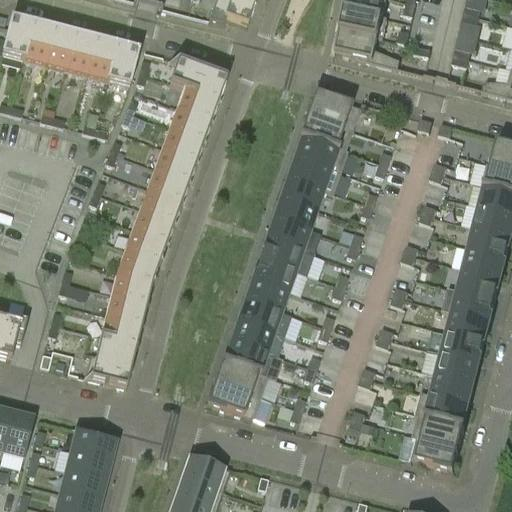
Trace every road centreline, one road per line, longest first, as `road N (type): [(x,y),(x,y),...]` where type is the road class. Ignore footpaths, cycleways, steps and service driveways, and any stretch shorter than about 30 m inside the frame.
road 1 (residential): [(138,427),(178,272),(258,61)]
road 2 (residential): [(469,511),(138,427)]
road 3 (residential): [(258,61),(511,124)]
road 4 (residential): [(22,0),(258,61)]
road 5 (residential): [(138,427),(0,392)]
road 6 (residential): [(508,379),(479,511)]
